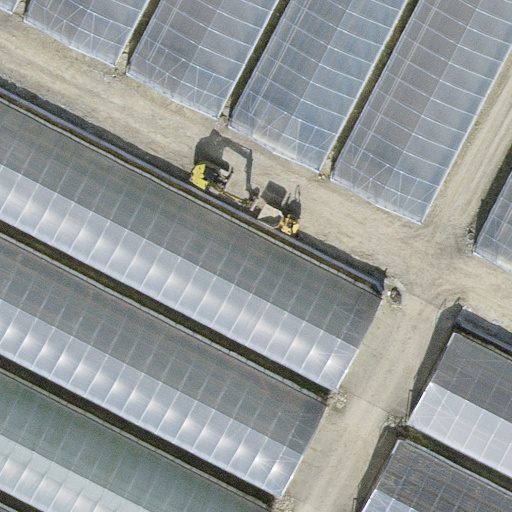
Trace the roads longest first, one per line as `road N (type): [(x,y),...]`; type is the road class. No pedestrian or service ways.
road 1 (track): [(511,312),(0,47)]
road 2 (track): [(511,127),(319,511)]
